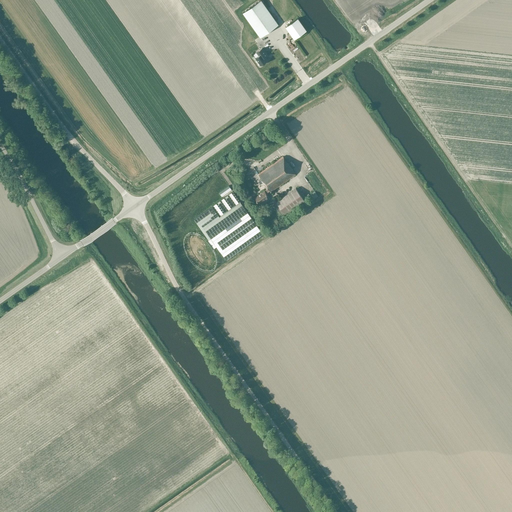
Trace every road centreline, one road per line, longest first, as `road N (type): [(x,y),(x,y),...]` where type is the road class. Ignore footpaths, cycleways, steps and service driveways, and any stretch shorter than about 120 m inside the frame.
road 1 (unclassified): [(334,511),(177,288),(134,205)]
road 2 (unclassified): [(134,205),(429,0)]
road 3 (track): [(511,246),(369,41)]
road 4 (unclassified): [(60,256),(0,144)]
